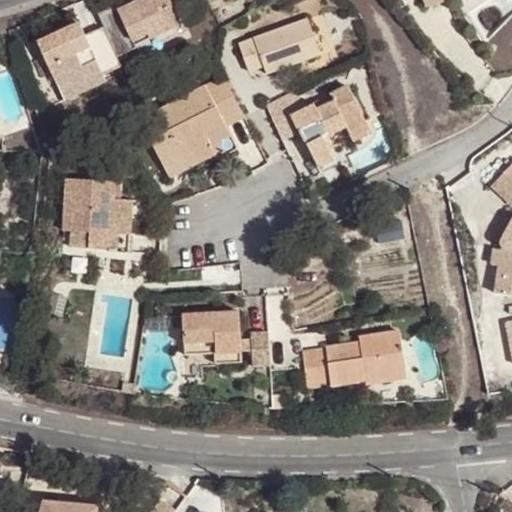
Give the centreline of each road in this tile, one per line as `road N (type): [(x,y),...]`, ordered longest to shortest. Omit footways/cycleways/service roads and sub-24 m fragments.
road 1 (secondary): [(0,420),(145,445),(294,456),(460,444)]
road 2 (residential): [(511,105),(483,134),(290,220),(185,239)]
